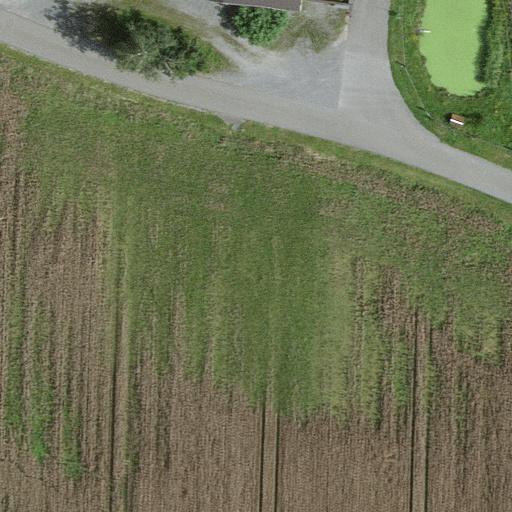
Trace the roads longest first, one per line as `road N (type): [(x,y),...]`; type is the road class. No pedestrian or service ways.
road 1 (track): [(363,137),(180,86),(0,19)]
road 2 (track): [(511,190),(363,137)]
road 3 (track): [(363,137),(372,0)]
